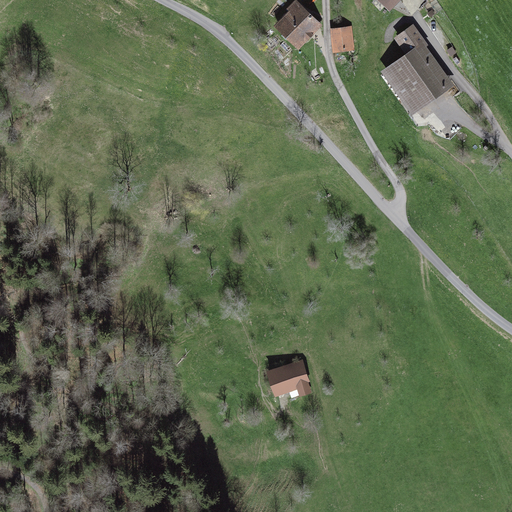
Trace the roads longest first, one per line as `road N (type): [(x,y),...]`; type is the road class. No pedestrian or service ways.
road 1 (residential): [(511,328),(467,293),(239,53),(159,0)]
road 2 (track): [(394,214),(402,203),(397,186),(327,59),(327,0)]
